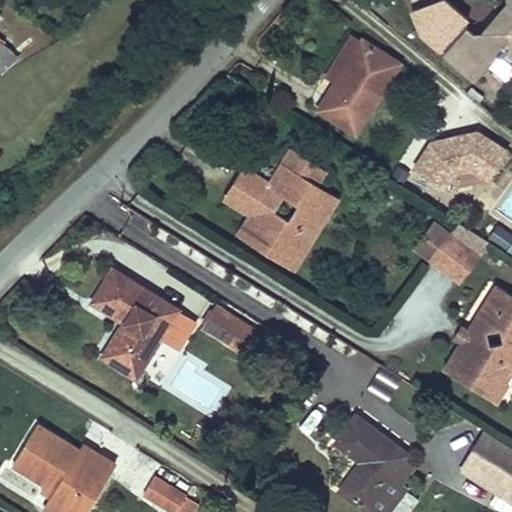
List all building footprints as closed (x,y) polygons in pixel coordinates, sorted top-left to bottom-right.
[(488,65),(504,46),(511,53),(511,62),(509,65),(511,67),(511,0),(507,0),(508,4),(495,18),(496,31),(484,31),(479,38),(467,27),(444,53),(475,79),(488,65)] [(322,75),(333,83),(359,42),(349,35),(322,75)] [(359,42),(333,83),(317,110),(353,133),(397,63),(361,40),(359,42)] [(14,58),(1,41),(0,41),(0,69),(1,70),(14,58)] [(511,53),(504,46),(488,65),(505,80),(511,71),(511,67),(509,65),(511,62),(511,53)] [(491,134),(483,143),(498,156),(506,147),(491,134)] [(324,170),(289,148),(282,161),(316,183),(324,170)] [(292,269),(314,235),(308,231),(324,206),(308,196),(316,183),(282,161),(269,181),(242,165),(232,181),(258,198),(248,213),(235,233),(292,269)] [(258,198),(232,181),(222,196),(248,213),(258,198)] [(308,231),(314,235),(338,197),(316,183),(308,196),(324,206),(308,231)] [(412,247),(438,266),(458,240),(432,221),(412,247)] [(445,271),(465,246),(458,240),(438,266),(445,271)] [(445,271),(458,281),(478,256),(465,246),(445,271)] [(135,378),(163,331),(176,311),(112,270),(91,302),(123,322),(101,358),(135,378)] [(511,295),(495,285),(467,331),(460,342),(443,370),(495,403),(507,384),(502,380),(511,364),(511,295)] [(213,308),(200,328),(248,357),(260,338),(213,308)] [(176,311),(163,331),(178,340),(191,320),(176,311)] [(459,326),(453,337),(460,342),(467,331),(459,326)] [(294,353),(289,362),(299,369),(304,359),(294,353)] [(381,489),(406,453),(353,414),(333,442),(359,462),(338,490),(367,511),(384,511),(395,499),(381,489)] [(50,495),(44,505),(53,511),(73,511),(89,486),(98,491),(114,464),(93,452),(90,457),(77,450),(36,423),(12,461),(44,482),(55,488),(50,495)] [(511,447),(483,429),(472,447),(489,458),(478,476),(511,497),(511,447)] [(81,444),(77,450),(90,457),(93,452),(81,444)] [(489,458),(472,447),(461,465),(478,476),(489,458)] [(458,474),(451,487),(485,507),(493,494),(458,474)] [(152,475),(141,493),(170,511),(189,511),(195,502),(152,475)] [(44,482),(40,488),(50,495),(55,488),(44,482)] [(89,486),(73,511),(84,511),(98,491),(89,486)]
